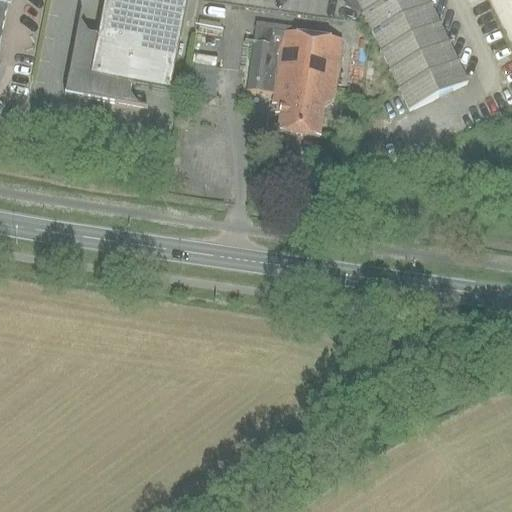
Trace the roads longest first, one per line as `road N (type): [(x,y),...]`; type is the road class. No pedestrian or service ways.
road 1 (secondary): [(410,283),(0,223)]
road 2 (unclassified): [(252,511),(363,429),(380,407),(410,283)]
